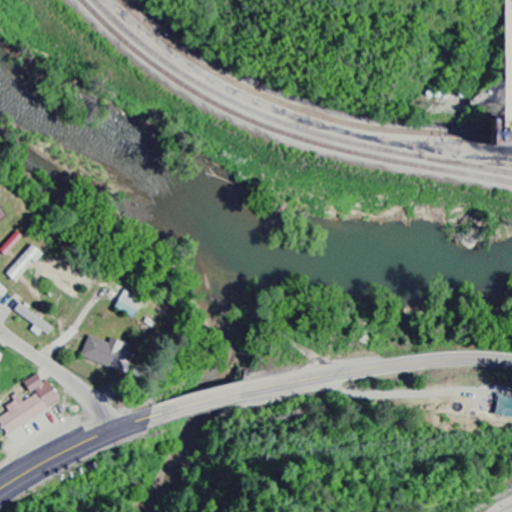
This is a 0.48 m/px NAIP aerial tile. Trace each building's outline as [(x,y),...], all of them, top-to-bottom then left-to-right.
[(141,300),(121,293),(114,310),(134,318),(141,300)] [(46,339),(53,329),(18,304),(13,312),(34,326),(32,329),(46,339)] [(109,342),(107,345),(88,337),(79,358),(124,376),(134,352),(109,342)] [(0,425),(6,435),(60,403),(47,382),(42,385),(36,376),(23,384),(31,397),(22,402),(19,397),(4,406),(9,413),(0,418),(0,425)] [(511,419),(511,400),(496,400),(495,419),(511,419)]
